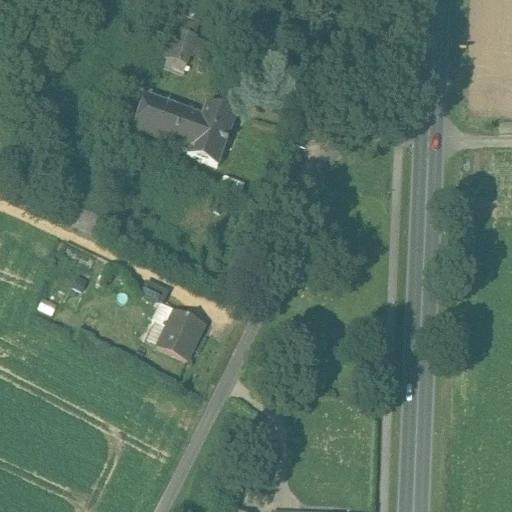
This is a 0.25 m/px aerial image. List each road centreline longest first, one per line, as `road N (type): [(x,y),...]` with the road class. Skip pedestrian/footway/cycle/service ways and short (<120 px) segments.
road 1 (unclassified): [(159,511),(327,162),(384,124),(429,116)]
road 2 (primary): [(413,511),(429,116)]
